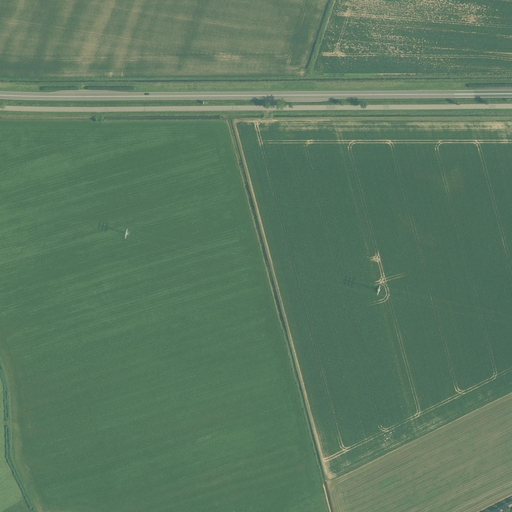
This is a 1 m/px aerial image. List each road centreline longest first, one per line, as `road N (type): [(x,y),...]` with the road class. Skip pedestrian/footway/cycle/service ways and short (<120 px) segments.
road 1 (unclassified): [(511,106),(0,108)]
road 2 (trunk): [(511,94),(0,95)]
